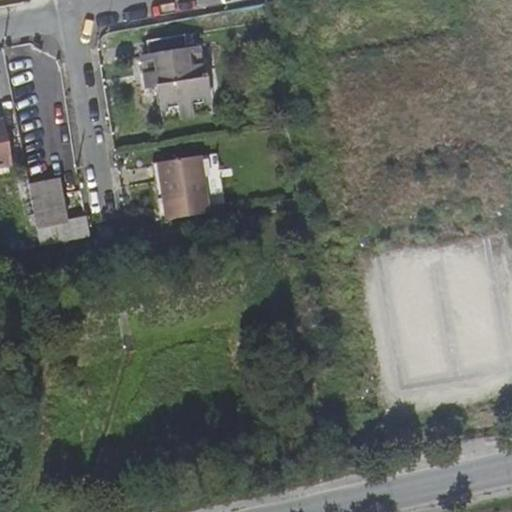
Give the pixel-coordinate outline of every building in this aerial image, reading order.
[(185,50),(182,35),(144,41),(146,55),(140,56),(145,85),(200,76),(195,48),(185,50)] [(207,102),(203,76),(200,76),(145,85),(146,88),(155,87),(158,109),(176,107),(178,117),(191,115),(189,105),(207,102)] [(0,123),(0,168),(10,167),(1,123),(0,123)] [(166,223),(207,215),(206,208),(197,157),(156,164),(166,223)] [(29,186),(40,246),(63,242),(87,237),(83,216),(64,220),(58,181),(29,186)] [(207,215),(224,212),(223,204),(206,208),(207,215)]
